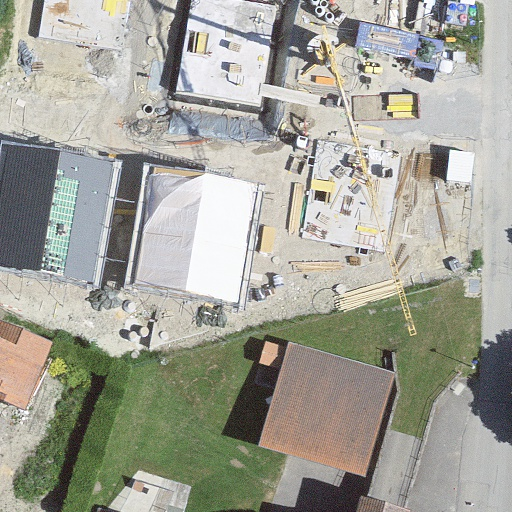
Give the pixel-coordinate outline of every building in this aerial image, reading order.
[(129,0),(45,0),(39,37),(122,50),(129,0)] [(278,6),(235,0),(190,0),(176,95),(262,108),(278,6)] [(400,155),(319,142),(303,236),(384,249),(400,155)] [(109,167),(11,150),(0,213),(0,261),(90,277),(109,167)] [(254,191),(156,174),(137,284),(235,302),(254,191)] [(0,388),(13,357),(0,351),(0,388)] [(278,354),(255,442),(354,467),(377,379),(278,354)]
